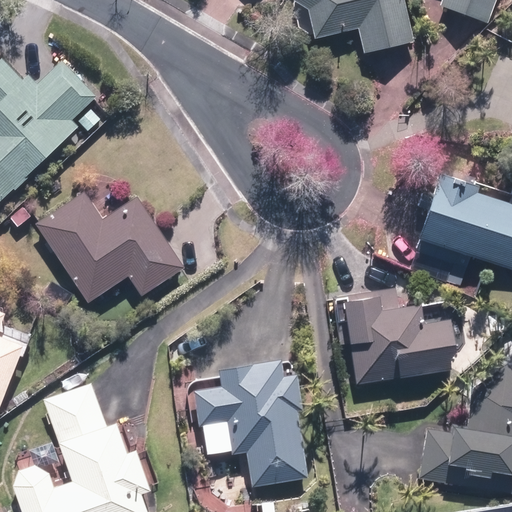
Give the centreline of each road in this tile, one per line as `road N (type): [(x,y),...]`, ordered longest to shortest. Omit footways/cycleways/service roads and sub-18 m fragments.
road 1 (residential): [(203,76),(285,109),(340,150),(341,188),(305,210),(263,190),(234,144)]
road 2 (residential): [(95,0),(140,24),(203,76)]
